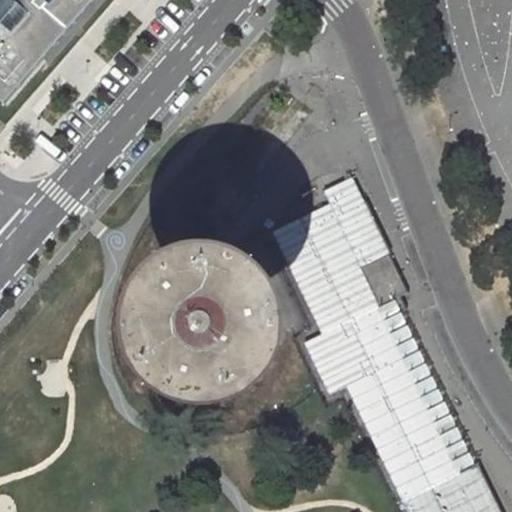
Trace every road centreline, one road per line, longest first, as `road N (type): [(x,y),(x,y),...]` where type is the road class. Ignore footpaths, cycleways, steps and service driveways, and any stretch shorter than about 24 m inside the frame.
road 1 (residential): [(331,0),(399,137),(471,330),(511,403)]
road 2 (residential): [(42,224),(226,0)]
